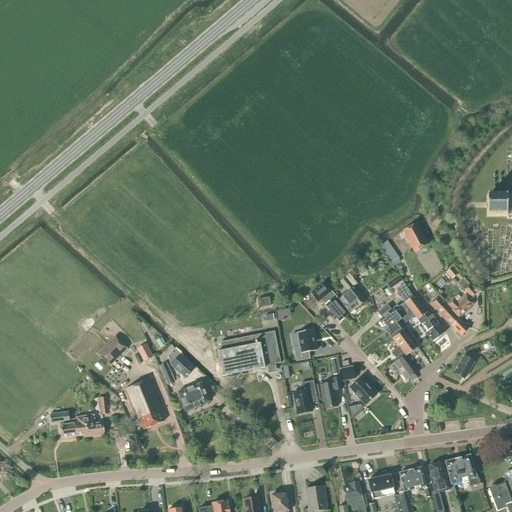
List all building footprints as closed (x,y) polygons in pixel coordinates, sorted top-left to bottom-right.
[(511,194),(507,195),(507,196),(487,195),(487,216),(507,216),(507,217),(511,217),(511,194)] [(414,252),(428,245),(417,223),(402,231),(414,252)] [(485,240),(502,239),(502,225),(484,225),(485,240)] [(393,267),(400,262),(398,258),(399,258),(388,241),(379,246),(393,267)] [(451,280),(457,274),(452,268),(445,273),(451,280)] [(345,277),(353,287),(360,282),(351,272),(345,277)] [(389,289),(401,281),(397,275),(385,284),(389,289)] [(353,288),(353,287),(345,277),(339,281),(348,292),(353,287),(353,288)] [(477,294),(469,285),(470,285),(463,278),(457,284),(463,291),(464,290),(467,292),(457,303),(453,299),(447,304),(453,310),(452,310),(459,318),(473,303),(470,300),(477,294)] [(400,297),(403,302),(412,296),(404,284),(396,289),(399,298),(400,297)] [(339,322),(347,316),(334,300),(337,298),(328,287),(319,294),(327,303),(325,305),(339,322)] [(365,301),(353,288),(353,287),(348,292),(338,300),(349,314),(357,308),(365,301)] [(451,326),(459,318),(438,296),(434,292),(430,295),(434,300),(430,303),(451,326)] [(258,308),(270,306),(269,297),(257,299),(258,308)] [(425,314),(413,297),(405,302),(415,316),(427,332),(426,332),(432,341),(444,332),(438,323),(437,323),(431,316),(427,313),(425,314)] [(392,338),(403,330),(400,326),(414,316),(404,303),(397,307),(396,306),(393,309),(393,310),(392,311),(387,305),(377,313),(381,319),(378,321),(385,331),(391,339),(392,338)] [(459,318),(451,326),(456,332),(454,334),(459,338),(469,328),(459,318)] [(296,362),(310,359),(309,352),(317,350),(313,330),(296,333),(299,347),(293,348),(296,362)] [(402,357),(403,358),(417,348),(403,330),(392,338),(398,346),(395,348),(396,349),(391,353),(397,361),(402,357)] [(222,377),(264,368),(264,366),(280,363),(274,332),(220,342),(222,351),(217,352),(222,377)] [(109,365),(125,348),(115,338),(99,355),(109,365)] [(143,362),(153,357),(146,344),(136,349),(143,362)] [(475,358),(466,352),(464,355),(453,373),(464,379),(474,362),(473,361),(475,358)] [(185,379),(195,368),(179,354),(169,365),(185,379)] [(414,374),(403,358),(402,357),(397,361),(393,364),(394,365),(393,366),(392,367),(396,371),(397,372),(398,371),(405,381),(414,374)] [(333,375),(339,374),(336,358),(330,359),(333,375)] [(164,363),(159,366),(162,372),(167,370),(164,363)] [(342,382),(355,379),(352,367),(340,369),(342,382)] [(509,384),(511,381),(511,368),(503,374),(509,384)] [(365,406),(377,395),(360,377),(348,388),(365,406)] [(337,406),(335,398),(336,398),(335,391),(342,389),(339,378),(330,379),(331,383),(319,386),(323,401),(325,409),(337,406)] [(164,421),(159,410),(161,410),(149,380),(125,390),(137,419),(139,419),(143,430),(164,421)] [(297,414),(311,411),(312,411),(309,397),(315,395),(313,381),(300,384),(302,392),(292,394),(297,414)] [(177,392),(185,411),(209,402),(201,383),(177,392)] [(350,418),(358,411),(353,405),(348,406),(350,418)] [(76,420),(69,421),(68,413),(49,415),(50,424),(59,423),(61,438),(77,436),(75,427),(77,426),(76,420)] [(75,427),(77,436),(84,435),(84,437),(104,435),(103,423),(94,424),(93,416),(76,418),(76,420),(77,426),(75,427)] [(511,511),(511,451),(503,457),(511,469),(504,473),(504,476),(502,477),(503,479),(505,478),(506,479),(502,482),(502,484),(488,489),(496,511),(506,508),(506,511),(511,511)] [(476,479),(469,455),(445,462),(451,484),(462,482),(463,484),(468,483),(469,488),(480,485),(478,478),(476,479)] [(435,465),(428,467),(431,476),(429,476),(433,492),(431,492),(435,511),(442,511),(443,511),(444,511),(439,492),(450,490),(447,480),(446,480),(442,464),(440,464),(440,463),(434,464),(435,465)] [(403,492),(406,491),(425,487),(420,468),(399,473),(403,492)] [(394,494),(392,488),(393,488),(389,475),(367,481),(370,493),(371,493),(372,499),(394,494)] [(364,511),(361,496),(358,482),(349,485),(349,487),(343,489),(346,500),(348,505),(351,504),(352,510),(358,509),(358,511),(364,511)] [(302,511),(309,511),(310,511),(326,508),(323,488),(306,490),(309,509),(302,510),(302,511)] [(399,493),(399,495),(400,495),(403,506),(409,505),(406,491),(403,492),(399,493)] [(287,511),(288,511),(286,493),(271,495),(273,511),(279,511),(280,511),(279,511),(287,511)] [(397,511),(404,511),(403,506),(400,495),(399,495),(394,496),(397,511)] [(244,511),(259,511),(257,497),(243,500),(244,511)] [(228,511),(227,502),(219,503),(217,502),(215,502),(214,504),(212,504),(212,507),(206,508),(206,511),(228,511)]
